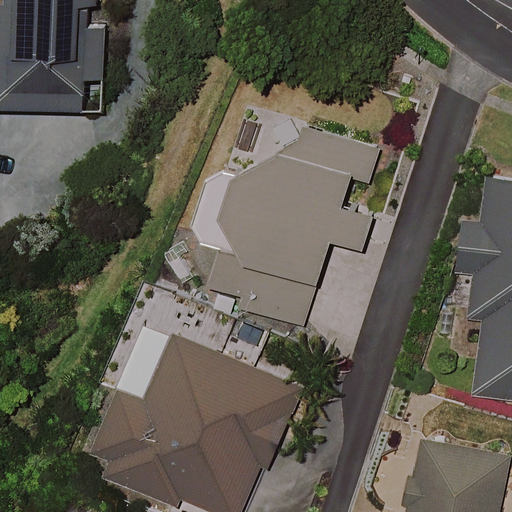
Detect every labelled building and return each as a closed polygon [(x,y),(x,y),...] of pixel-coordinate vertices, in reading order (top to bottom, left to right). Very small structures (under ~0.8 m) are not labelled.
[(96,0),(0,0),(0,102),(101,104),(103,25),(96,25),(96,0)] [(246,142),(234,177),(201,166),(180,227),(223,242),(206,290),(302,323),(332,234),(359,243),(370,211),(339,201),(349,173),(367,179),(377,149),(299,122),(276,153),(246,142)] [(511,177),(487,174),(481,219),(457,216),(450,269),(474,272),(469,312),(483,314),(472,394),(511,399),(511,177)] [(242,511),(298,386),(173,331),(144,399),(117,387),(84,463),(195,511),(242,511)] [(495,511),(506,454),(422,438),(408,511),(495,511)]
